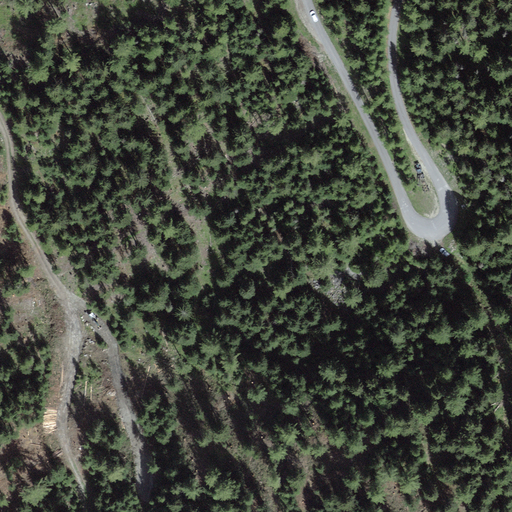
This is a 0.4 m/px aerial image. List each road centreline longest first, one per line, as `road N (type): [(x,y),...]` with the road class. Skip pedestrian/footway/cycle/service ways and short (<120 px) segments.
road 1 (unclassified): [(307,0),(407,211),(433,229),(446,219),(447,202),(399,104),(392,62),(399,0)]
road 2 (track): [(87,511),(62,428),(73,325),(16,208),(0,120)]
